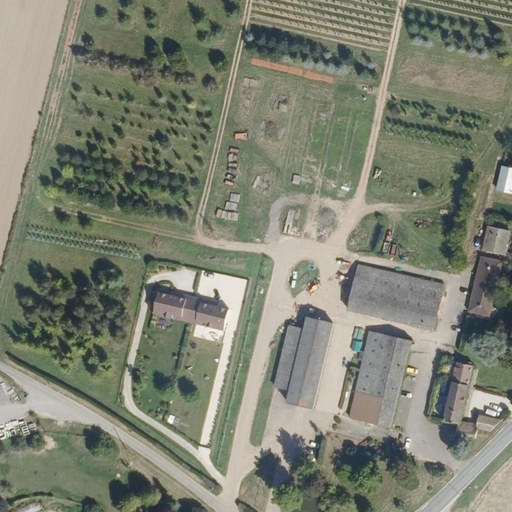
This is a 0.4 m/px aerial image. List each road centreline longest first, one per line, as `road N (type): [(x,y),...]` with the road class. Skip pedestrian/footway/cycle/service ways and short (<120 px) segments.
road 1 (track): [(74,0),(32,192),(125,223),(285,256)]
road 2 (unclassified): [(228,511),(152,458),(0,372)]
road 3 (track): [(342,257),(404,0)]
road 4 (track): [(248,0),(201,211),(203,239)]
